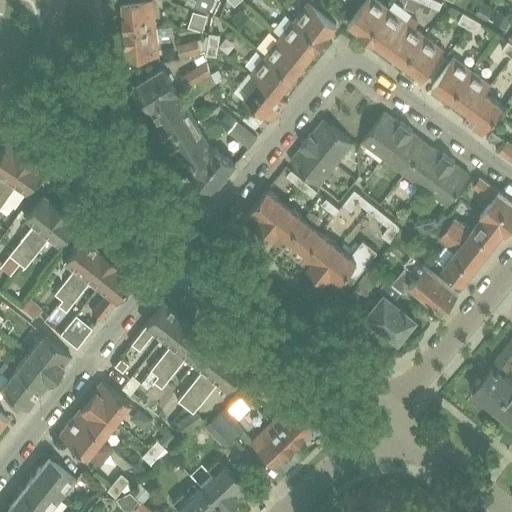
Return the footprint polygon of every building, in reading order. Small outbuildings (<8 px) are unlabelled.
[(126,31),(156,27),(153,0),(150,0),(123,3),(126,31)] [(367,36),(388,8),(378,0),(364,0),(348,22),(359,30),(367,36)] [(438,0),(425,0),(424,3),(432,6),(440,9),(443,2),(438,0)] [(294,19),(322,41),(329,33),(328,33),(336,23),(309,1),(294,19)] [(492,9),(480,2),(474,12),(486,19),(492,9)] [(424,3),(421,10),(429,13),(432,6),(424,3)] [(386,50),(407,22),(388,8),(367,36),(375,43),(376,42),(386,50)] [(466,27),(472,16),(462,10),(456,21),(466,27)] [(499,10),(492,22),(501,26),(506,29),(510,21),(511,17),(511,16),(499,10)] [(206,17),(191,11),(186,27),(202,32),(206,17)] [(411,16),(407,22),(386,50),(404,63),(426,35),(414,26),(417,21),(411,16)] [(472,16),(466,27),(476,32),(482,22),(472,16)] [(316,50),(322,41),(294,19),(280,37),(307,59),(315,50),(316,50)] [(156,27),(126,31),(129,58),(159,55),(156,27)] [(217,33),(207,31),(204,53),(214,55),(217,33)] [(426,35),(404,63),(423,77),(444,49),(426,35)] [(293,77),(307,59),(280,37),(265,55),(293,77)] [(511,55),(511,53),(511,42),(509,40),(502,49),(511,55)] [(175,47),(179,59),(199,53),(195,41),(175,47)] [(279,94),(293,77),(265,55),(251,73),(259,79),(260,78),(279,94)] [(451,98),(472,70),(453,56),(432,84),(451,98)] [(180,77),(186,87),(208,74),(202,63),(180,77)] [(151,109),(178,92),(163,68),(136,84),(151,109)] [(222,77),(218,68),(211,72),(215,81),(222,77)] [(485,91),(485,92),(491,84),(472,70),(451,98),(469,111),(485,91)] [(287,100),(279,94),(260,78),(259,79),(244,97),(272,119),(287,100)] [(504,105),(485,92),(485,91),(469,111),(463,119),(483,133),(504,105)] [(169,137),(196,120),(178,92),(151,109),(152,109),(163,126),(160,127),(166,136),(168,134),(169,137)] [(383,157),(407,125),(401,121),(400,122),(384,110),(381,115),(362,141),(383,157)] [(229,132),(229,131),(237,121),(228,113),(219,124),(229,132)] [(306,138),(336,163),(353,142),(324,118),(312,133),(310,132),(306,138)] [(189,170),(211,144),(210,143),(196,120),(169,137),(170,139),(168,140),(174,149),(176,148),(189,169),(188,170),(189,170)] [(237,121),(229,131),(249,147),(257,137),(237,121)] [(404,172),(427,142),(412,131),(413,129),(407,125),(383,157),(404,172)] [(488,136),(487,135),(487,136),(500,146),(500,145),(505,138),(492,129),(488,136)] [(319,184),(336,163),(306,138),(301,144),(302,145),(290,160),(319,184)] [(426,188),(449,156),(443,152),(442,153),(427,142),(404,172),(426,188)] [(0,189),(24,155),(7,143),(0,153),(0,189)] [(211,144),(189,170),(214,191),(236,164),(211,144)] [(0,207),(16,184),(25,191),(42,167),(24,155),(0,189),(0,207)] [(449,156),(426,188),(447,204),(470,174),(454,162),(455,161),(449,156)] [(291,169),(287,175),(313,196),(318,190),(291,169)] [(511,222),(511,199),(505,194),(498,204),(474,185),(461,201),(486,219),(502,232),(503,231),(505,232),(511,222)] [(264,230),(286,203),(268,188),(245,216),(264,230)] [(368,210),(373,204),(355,189),(343,204),(351,210),(357,202),(368,210)] [(17,260),(60,207),(43,194),(25,216),(34,223),(9,253),(17,260)] [(327,197),(322,204),(335,214),(340,208),(327,197)] [(281,245),(304,217),(286,203),(264,230),(281,245)] [(373,204),(368,210),(389,227),(382,235),(389,241),(401,227),(373,204)] [(60,207),(17,260),(25,266),(49,236),(58,243),(76,220),(60,207)] [(299,259),(322,232),(304,217),(281,245),(299,259)] [(421,223),(424,231),(439,228),(437,219),(421,223)] [(473,235),(454,220),(448,228),(467,243),(484,256),(502,232),(486,219),(473,235)] [(409,235),(424,231),(421,223),(407,226),(409,235)] [(448,228),(442,236),(461,251),(447,269),(463,282),(484,256),(467,243),(448,228)] [(317,274),(339,246),(322,232),(299,259),(317,274)] [(411,244),(400,235),(390,247),(400,256),(411,244)] [(61,298),(100,250),(84,237),(63,262),(72,270),(54,292),(61,298)] [(339,246),(317,274),(335,288),(344,277),(352,283),(378,251),(363,239),(351,255),(339,246)] [(98,286),(116,263),(100,250),(61,298),(58,303),(66,310),(68,307),(90,279),(98,286)] [(403,290),(409,283),(441,309),(444,305),(446,307),(455,295),(454,294),(457,290),(412,253),(405,262),(408,265),(394,283),(403,290)] [(116,263),(98,286),(106,292),(92,311),(100,317),(132,276),(116,263)] [(399,338),(415,318),(408,312),(408,311),(394,300),(401,291),(371,267),(364,276),(364,275),(355,285),(366,294),(376,282),(385,290),(376,301),(378,302),(369,314),(399,338)] [(40,307),(27,296),(20,306),(33,316),(40,307)] [(162,337),(180,314),(164,301),(131,342),(139,349),(154,330),(162,337)] [(58,303),(48,315),(64,328),(75,314),(68,307),(66,310),(58,303)] [(60,333),(76,346),(92,327),(75,314),(64,328),(60,333)] [(157,375),(196,327),(180,314),(162,337),(170,343),(150,369),(151,370),(157,375)] [(194,362),(212,340),(196,327),(157,375),(153,380),(161,386),(186,356),(194,362)] [(29,350),(56,372),(71,354),(43,332),(29,350)] [(185,405),(228,352),(212,340),(194,362),(202,369),(177,399),(185,405)] [(495,409),(511,387),(511,380),(505,375),(511,365),(511,340),(492,366),(473,391),(495,409)] [(42,391),(56,372),(29,350),(14,369),(42,391)] [(185,405),(193,412),(199,404),(217,381),(226,388),(244,365),(228,352),(185,405)] [(116,365),(123,372),(129,365),(121,359),(116,365)] [(0,387),(27,409),(42,391),(14,369),(0,386),(0,387)] [(151,370),(141,382),(147,387),(153,380),(157,375),(151,370)] [(262,383),(250,374),(238,390),(250,399),(262,383)] [(87,397),(115,419),(130,401),(102,379),(87,397)] [(511,387),(495,409),(511,421),(511,387)] [(101,438),(115,419),(87,397),(73,416),(101,438)] [(271,422),(292,444),(312,425),(291,403),(271,422)] [(205,420),(198,410),(178,423),(185,433),(205,420)] [(217,418),(234,437),(243,429),(225,410),(217,418)] [(86,456),(101,438),(73,416),(59,434),(86,456)] [(234,437),(217,418),(215,416),(206,425),(226,445),(234,437)] [(272,463),(292,444),(271,422),(251,441),(272,463)] [(148,447),(157,455),(163,447),(155,439),(148,447)] [(150,462),(157,455),(148,447),(141,454),(150,462)] [(34,474),(62,496),(77,477),(49,455),(34,474)] [(201,485),(223,509),(225,506),(226,506),(229,506),(233,502),(233,499),(246,486),(224,463),(223,464),(217,458),(207,467),(213,473),(201,485)] [(115,480),(125,488),(131,480),(122,472),(115,480)] [(42,511),(49,511),(62,496),(34,474),(19,493),(42,511)] [(118,495),(125,488),(115,480),(109,487),(118,495)] [(148,494),(138,484),(132,491),(142,500),(148,494)] [(220,511),(223,509),(201,485),(188,497),(182,491),(172,501),(178,507),(177,507),(181,511),(220,511)] [(3,511),(42,511),(19,493),(8,507),(3,511)] [(136,511),(154,511),(142,501),(134,510),(136,511)]
